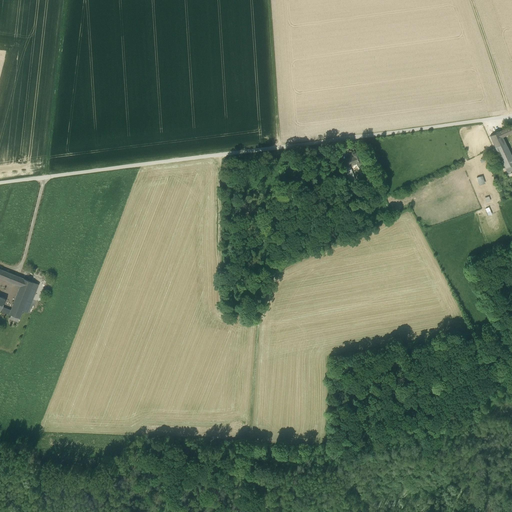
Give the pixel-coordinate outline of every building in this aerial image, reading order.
[(511,154),(511,155),(502,137),(511,132),(511,126),(490,136),(505,169),(511,165),(511,154)] [(346,160),(348,165),(349,165),(356,162),(357,164),(358,166),(362,164),(357,152),(353,154),(354,157),(346,160)] [(350,166),(349,165),(348,165),(344,167),(347,175),(348,177),(350,181),(355,179),(350,166)] [(369,186),(372,194),(377,193),(374,184),(369,186)] [(0,277),(13,283),(15,275),(0,269),(0,277)] [(9,314),(11,315),(19,318),(20,318),(23,311),(34,283),(23,278),(20,286),(11,310),(9,314)] [(39,284),(34,283),(23,311),(27,313),(39,284)]
